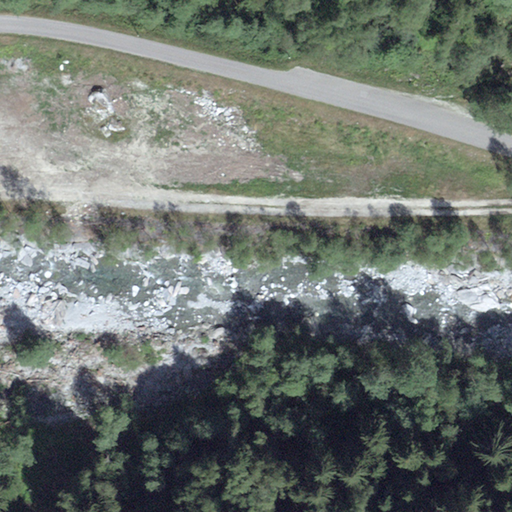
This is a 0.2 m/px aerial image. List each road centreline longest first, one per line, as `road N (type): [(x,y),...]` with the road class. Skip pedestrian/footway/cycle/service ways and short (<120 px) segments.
road 1 (unclassified): [(511,147),(177,55),(0,23)]
road 2 (track): [(0,193),(286,212),(511,206)]
